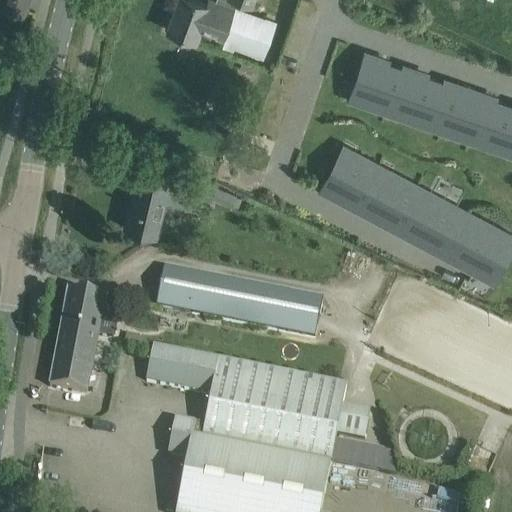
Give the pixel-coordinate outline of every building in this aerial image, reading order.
[(0,0),(0,7),(27,13),(29,0),(0,0)] [(199,27),(226,36),(236,2),(252,8),(255,0),(214,0),(214,1),(210,0),(208,0),(206,5),(193,0),(178,0),(167,31),(194,41),(199,27)] [(363,51),(351,86),(353,87),(353,86),(363,89),(357,104),(386,114),(391,100),(405,105),(410,92),(395,87),(401,68),(388,64),(377,60),(378,56),(363,51)] [(405,105),(400,119),(439,132),(454,87),(443,83),(427,77),(421,96),(410,92),(405,105)] [(454,87),(439,132),(441,133),(444,125),(455,128),(452,137),(468,143),(484,97),(485,93),(456,83),(454,87)] [(484,97),(468,143),(507,156),(511,143),(511,126),(505,124),(511,106),(496,101),(484,97)] [(336,156),(317,191),(356,212),(368,188),(380,195),(386,183),(374,177),(381,165),(354,151),(348,162),(336,156)] [(380,195),(368,218),(389,229),(414,182),(393,171),(386,183),(380,195)] [(124,229),(144,233),(155,236),(169,179),(138,172),(124,229)] [(179,192),(212,199),(213,198),(239,208),(242,197),(215,187),(216,183),(184,174),(179,192)] [(414,182),(389,229),(396,233),(399,227),(408,209),(418,215),(443,228),(452,233),(465,209),(420,186),(414,182)] [(408,209),(399,227),(409,233),(418,215),(408,209)] [(452,233),(440,256),(481,278),(505,232),(511,235),(511,234),(465,209),(452,233)] [(443,228),(431,251),(440,256),(452,233),(443,228)] [(304,337),(312,298),(155,266),(147,306),(304,337)] [(68,291),(59,335),(81,339),(74,372),(90,375),(105,298),(68,291)] [(81,339),(59,335),(49,388),(86,395),(90,375),(74,372),(81,339)] [(331,464),(346,386),(152,348),(146,382),(209,394),(201,438),(331,464)] [(176,511),(320,511),(330,466),(192,438),(194,425),(174,421),(167,455),(187,459),(176,511)]
